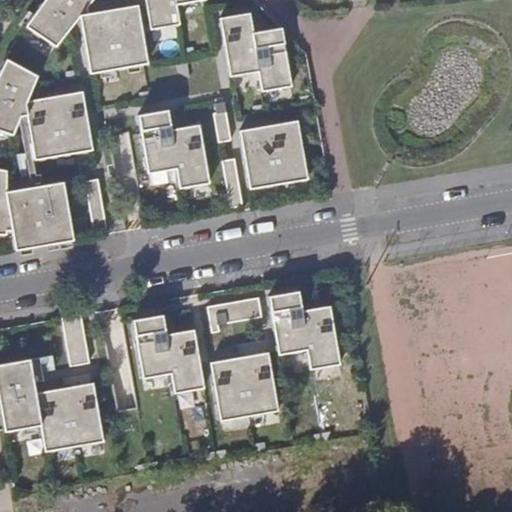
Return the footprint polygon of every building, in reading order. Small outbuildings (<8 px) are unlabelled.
[(82,15),(94,0),(46,0),(26,28),(57,49),(80,18),(89,74),(148,65),(138,6),(82,15)] [(180,0),(145,0),(151,26),(179,20),(176,1),(180,0)] [(262,92),(292,86),(281,28),(251,34),(248,14),(220,19),(231,78),(259,72),(262,92)] [(83,92),(27,103),(37,77),(7,61),(0,75),(0,132),(13,137),(21,117),(27,116),(32,145),(31,145),(33,161),(35,160),(35,161),(93,151),(83,92)] [(219,144),(232,141),(225,103),(215,105),(217,114),(214,115),(219,144)] [(181,189),(211,184),(200,125),(172,131),(168,110),(138,116),(149,175),(177,170),(181,189)] [(241,132),(251,190),(309,180),(298,121),(241,132)] [(232,209),(245,206),(236,160),(223,163),(232,209)] [(8,233),(13,232),(17,252),(74,243),(65,183),(7,192),(7,172),(0,170),(0,237),(8,237),(8,233)] [(87,183),(96,239),(107,237),(99,181),(87,183)] [(311,373),(341,368),(331,310),(303,315),(300,295),(270,300),(280,359),(308,354),(311,373)] [(263,320),(259,301),(209,310),(213,336),(220,334),(219,328),(263,320)] [(71,368),(90,365),(83,317),(64,320),(71,368)] [(175,396),(205,391),(195,333),(167,337),(164,317),(134,322),(144,381),(171,377),(175,396)] [(279,415),(269,355),(211,365),(221,424),(279,415)] [(42,360),(0,366),(0,403),(4,432),(41,426),(45,453),(102,444),(93,385),(36,394),(31,367),(43,365),(42,360)]
